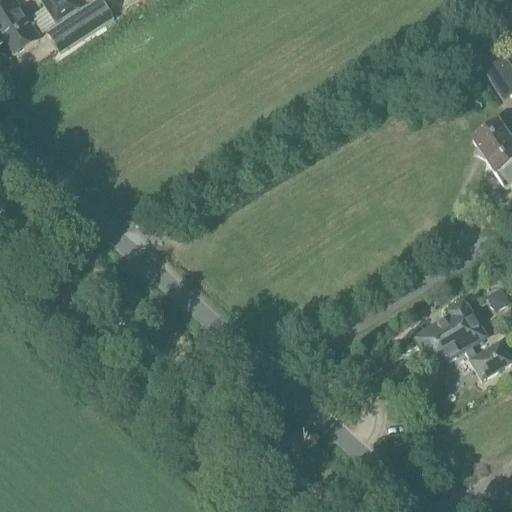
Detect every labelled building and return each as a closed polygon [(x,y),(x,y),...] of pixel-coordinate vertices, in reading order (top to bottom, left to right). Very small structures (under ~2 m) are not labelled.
[(70,0),(39,0),(56,25),(77,11),(70,0)] [(99,1),(46,35),(60,58),(114,23),(99,1)] [(16,16),(7,3),(0,7),(0,37),(13,58),(38,41),(20,14),(16,16)] [(511,76),(511,70),(502,55),(480,69),(494,89),(511,76)] [(511,128),(503,134),(498,125),(471,143),(504,193),(511,187),(511,146),(509,142),(511,140),(511,128)] [(414,342),(432,372),(462,353),(468,363),(468,364),(480,384),(511,366),(499,345),(475,359),(469,349),(483,341),(465,311),(464,312),(461,307),(448,315),(451,320),(414,342)]
